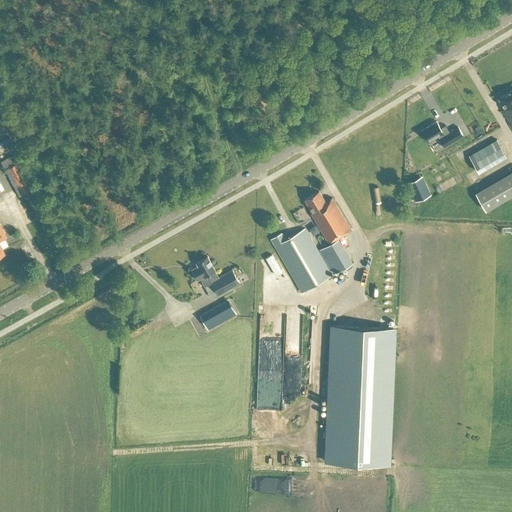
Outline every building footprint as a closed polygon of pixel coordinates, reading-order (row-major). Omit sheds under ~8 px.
[(511,89),(498,97),(505,108),(503,109),(511,123),(509,124),(511,128),(511,89)] [(443,135),(442,133),(443,133),(436,121),(421,129),(428,141),(438,136),(440,138),(439,139),(444,147),(463,136),(458,127),(443,135)] [(470,157),(481,176),(509,160),(498,141),(470,157)] [(19,195),(32,188),(13,154),(1,161),(19,195)] [(511,170),(476,192),(486,209),(511,194),(511,170)] [(407,185),(417,204),(432,196),(423,177),(407,185)] [(332,197),(325,201),(319,190),(305,198),(313,212),(311,213),(329,243),(351,229),(332,197)] [(281,232),(272,238),(302,291),(331,274),(304,228),(285,239),(281,232)] [(196,262),(198,265),(192,269),(197,279),(200,278),(205,285),(211,282),(218,294),(240,282),(232,269),(218,277),(214,270),(215,269),(207,256),(196,262)] [(228,299),(200,314),(210,332),(237,316),(228,299)] [(331,324),(325,462),(392,465),(398,327),(331,324)]
